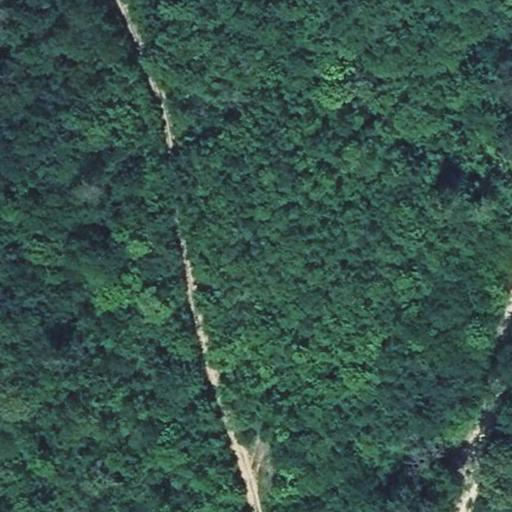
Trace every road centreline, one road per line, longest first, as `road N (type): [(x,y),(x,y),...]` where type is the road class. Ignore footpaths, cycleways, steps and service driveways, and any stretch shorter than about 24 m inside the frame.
road 1 (track): [(254,511),(187,272),(163,101),(118,0)]
road 2 (track): [(511,308),(457,511)]
